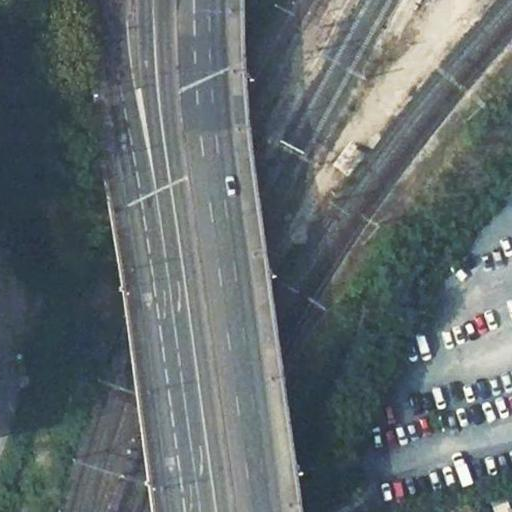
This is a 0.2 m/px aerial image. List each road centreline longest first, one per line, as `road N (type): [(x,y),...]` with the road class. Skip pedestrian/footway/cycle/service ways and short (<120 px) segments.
road 1 (primary): [(114,0),(194,511)]
road 2 (primary): [(156,0),(216,511)]
road 3 (primary): [(237,464),(204,0)]
